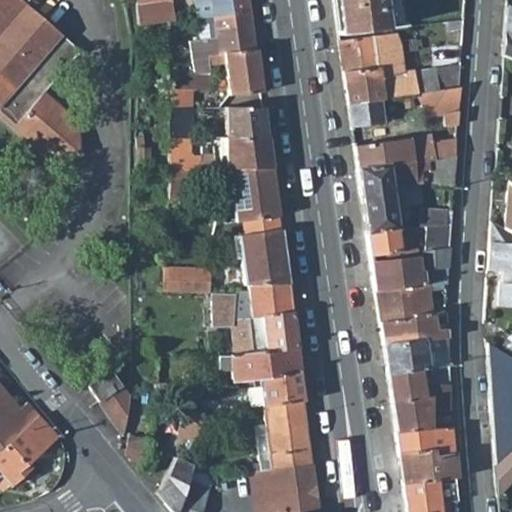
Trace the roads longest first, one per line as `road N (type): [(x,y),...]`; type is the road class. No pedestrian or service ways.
road 1 (secondary): [(288,0),(360,511)]
road 2 (residential): [(479,511),(465,307),(485,0)]
road 3 (residential): [(127,492),(0,340)]
